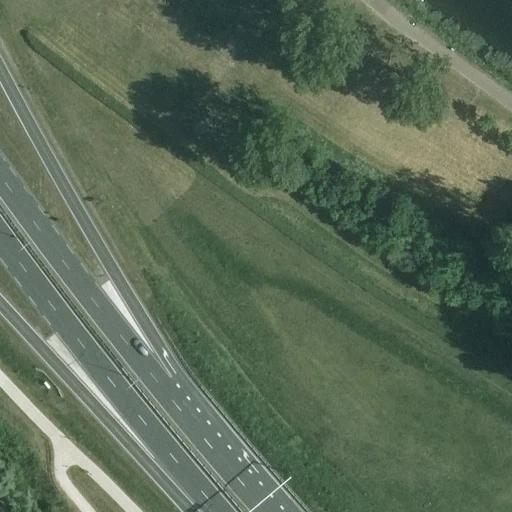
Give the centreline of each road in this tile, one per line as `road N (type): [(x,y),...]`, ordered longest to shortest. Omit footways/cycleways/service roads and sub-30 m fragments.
road 1 (primary): [(138,356),(111,270),(0,65)]
road 2 (primary): [(0,237),(155,446)]
road 3 (primary): [(138,356),(0,178)]
road 4 (primary): [(0,302),(155,446)]
road 5 (primary): [(265,511),(138,356)]
road 6 (unclassified): [(511,101),(377,0)]
